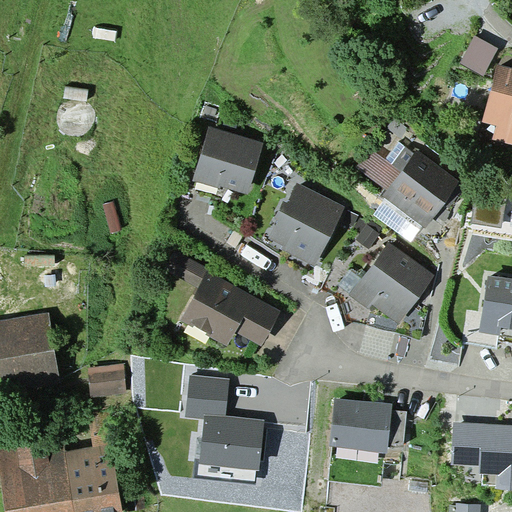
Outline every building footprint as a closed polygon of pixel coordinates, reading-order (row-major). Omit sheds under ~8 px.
[(498,43),(480,35),(468,64),(485,71),(498,43)] [(511,124),(511,71),(497,68),(484,117),(511,124)] [(209,131),(195,174),(244,189),(257,146),(209,131)] [(434,207),(452,183),(397,142),(384,160),(401,173),(381,202),(395,212),(401,205),(423,222),(427,216),(434,207)] [(284,247),(311,261),(338,209),(296,187),(288,203),(282,205),(277,213),(279,219),(290,225),(292,231),(284,247)] [(447,215),(434,207),(427,216),(438,223),(440,220),(442,221),(447,215)] [(372,301),(396,319),(427,276),(387,247),(361,281),(374,290),(375,296),(372,301)] [(164,267),(178,275),(185,261),(171,254),(164,267)] [(511,278),(493,276),(487,325),(511,328),(511,320),(511,278)] [(257,340),(272,313),(206,277),(184,317),(224,338),(231,325),(257,340)] [(46,331),(0,338),(0,373),(51,365),(46,331)] [(92,394),(121,392),(118,367),(90,370),(92,394)] [(228,381),(192,377),(188,413),(224,416),(228,381)] [(389,405),(337,400),(333,439),(385,444),(389,405)] [(62,441),(62,439),(0,449),(0,485),(4,511),(120,511),(109,444),(112,444),(108,412),(87,415),(92,448),(63,453),(61,441),(62,441)] [(113,422),(121,420),(119,413),(112,414),(113,422)] [(262,423),(206,418),(202,461),(258,466),(262,423)] [(511,426),(456,424),(454,459),(482,461),(482,471),(499,472),(498,485),(511,485),(511,426)] [(127,509),(140,507),(139,498),(126,500),(127,509)]
